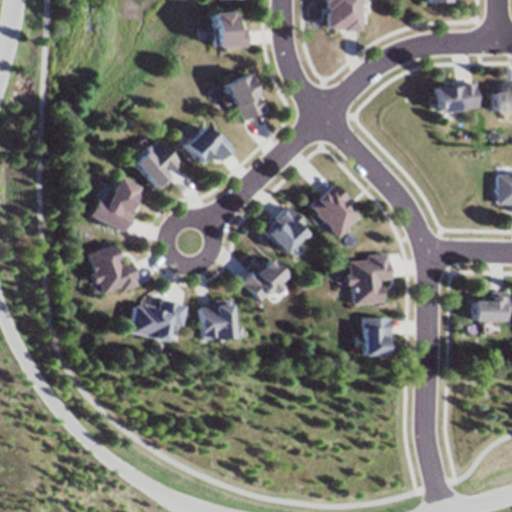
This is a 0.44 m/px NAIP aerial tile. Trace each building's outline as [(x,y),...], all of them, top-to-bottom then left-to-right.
[(356,0),(357,31),(340,31),(340,29),(324,30),(324,1),(319,1),(319,0),(356,0)] [(445,7),(421,8),(420,0),(448,0),(444,1),(445,7)] [(207,13),(228,13),(229,15),(233,17),(234,29),(242,30),(241,47),(219,50),(219,43),(209,45),(207,13)] [(243,74),(247,82),(251,80),(257,95),(254,96),(260,112),(239,121),(234,108),(230,110),(219,84),(243,74)] [(471,82),(473,107),(433,110),(431,85),(471,82)] [(511,115),(489,115),(489,95),(497,95),(497,88),(504,88),(504,83),(511,83),(511,115)] [(179,143),(199,125),(206,133),(213,130),(228,147),(215,159),(209,152),(194,164),(179,143)] [(151,139),(171,161),(160,171),(166,178),(151,189),(127,161),(151,139)] [(493,174),(511,174),(511,210),(509,210),(509,203),(493,202),(493,174)] [(112,178),(134,189),(123,211),(128,213),(119,231),(84,215),(93,197),(96,198),(103,184),(108,187),(112,178)] [(337,202),(341,206),(343,205),(354,217),(334,235),(306,205),(331,182),(344,196),(337,202)] [(301,233),(281,253),(263,235),(271,226),(267,223),(284,206),(301,223),(296,228),(301,233)] [(111,243),(116,262),(127,259),(133,276),(132,278),(133,284),(117,291),(116,287),(99,293),(95,282),(91,283),(87,273),(91,271),(85,252),(111,243)] [(373,281),(373,286),(377,286),(378,302),(348,305),(347,286),(341,286),(340,275),(345,275),(344,262),(363,261),(362,256),(382,254),(384,281),(373,281)] [(280,277),(262,259),(235,285),(254,304),(280,277)] [(502,292),(502,319),(496,318),(496,322),(466,322),(467,303),(476,303),(476,297),(485,297),(485,292),(502,292)] [(182,306),(178,326),(165,324),(161,342),(149,340),(150,335),(127,331),(132,306),(139,307),(139,305),(149,307),(149,310),(155,311),(158,298),(173,301),(173,304),(182,306)] [(227,298),(228,326),(237,325),(237,336),(229,337),(229,340),(198,342),(196,308),(210,307),(209,299),(227,298)] [(356,316),(383,316),(383,343),(378,344),(377,354),(357,354),(356,316)]
